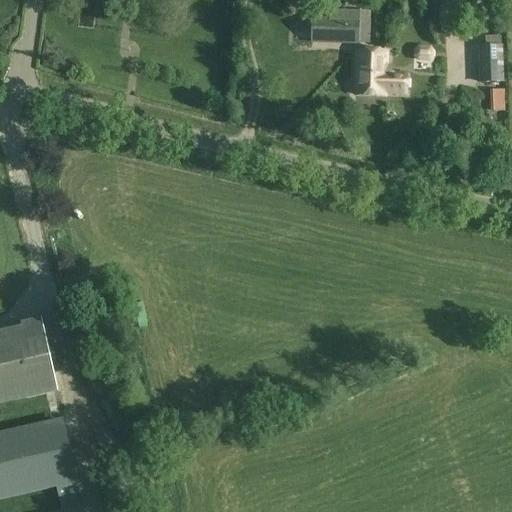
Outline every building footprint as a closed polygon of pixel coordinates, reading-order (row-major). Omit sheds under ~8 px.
[(370,14),(329,12),(328,44),(359,45),(359,43),(369,44),(370,14)] [(477,47),(478,83),(504,82),(503,45),(502,45),(501,37),(485,37),(486,47),(477,47)] [(409,55),(412,58),(428,58),(430,55),(431,52),(430,48),(428,44),(413,44),(410,47),(409,50),(409,55)] [(386,66),(386,53),(358,53),(357,96),(385,96),(408,97),(409,72),(394,72),(389,66),(386,66)] [(489,85),(489,110),(504,109),(503,85),(489,85)] [(0,407),(54,395),(36,321),(21,324),(22,328),(0,333),(0,407)] [(60,422),(0,435),(0,499),(57,487),(76,483),(62,421),(60,422)] [(82,511),(76,483),(57,487),(62,511),(82,511)]
